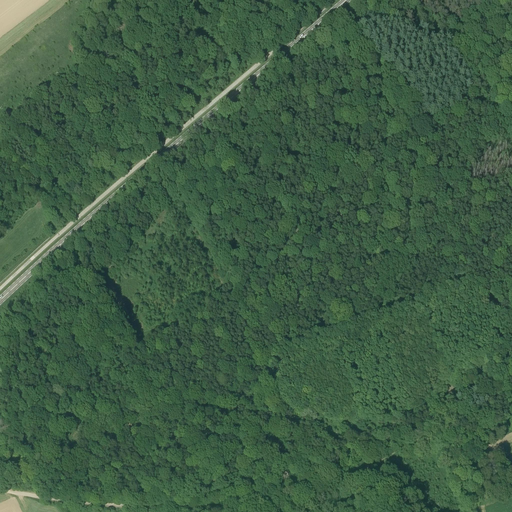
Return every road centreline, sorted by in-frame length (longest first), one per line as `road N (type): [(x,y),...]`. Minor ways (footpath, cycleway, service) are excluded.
road 1 (primary): [(0,301),(346,0)]
road 2 (track): [(356,479),(195,506),(0,489)]
road 3 (track): [(489,309),(440,315),(333,356),(280,360),(260,345),(239,293),(223,282)]
road 4 (track): [(511,347),(451,377),(412,441)]
road 5 (track): [(484,452),(412,441),(356,479)]
